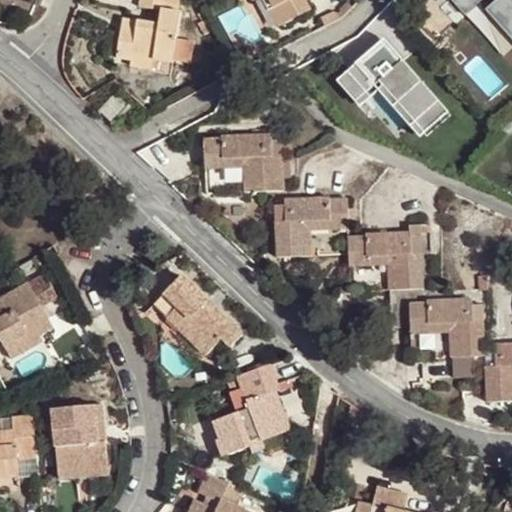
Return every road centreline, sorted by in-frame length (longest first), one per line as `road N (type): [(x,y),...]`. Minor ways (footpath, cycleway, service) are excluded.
road 1 (residential): [(163,217),(331,375),(476,443),(511,448)]
road 2 (residential): [(375,0),(340,31),(276,63),(343,135),(511,212)]
road 3 (residential): [(163,217),(113,247),(107,309),(140,393),(144,477),(128,511)]
road 4 (residential): [(19,77),(163,217)]
